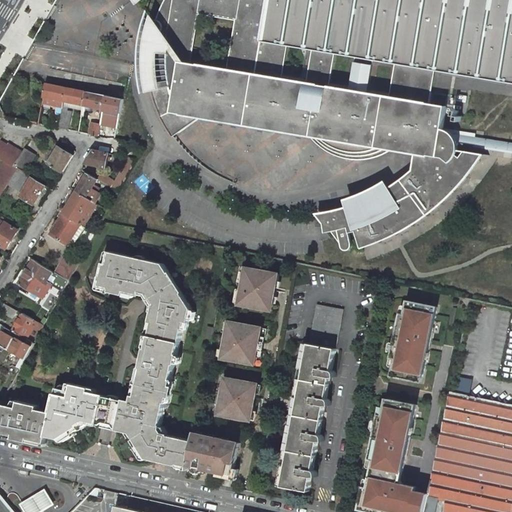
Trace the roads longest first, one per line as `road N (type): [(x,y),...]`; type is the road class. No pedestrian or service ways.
road 1 (tertiary): [(263,511),(0,452)]
road 2 (residential): [(0,286),(83,151),(76,140),(0,124)]
